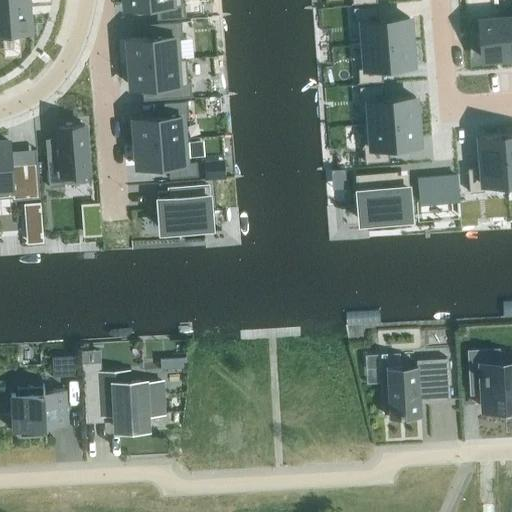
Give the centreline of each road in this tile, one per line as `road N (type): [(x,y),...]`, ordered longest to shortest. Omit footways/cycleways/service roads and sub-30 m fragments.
road 1 (residential): [(0,481),(158,473),(184,488),(366,478),(388,457),(511,449)]
road 2 (residential): [(81,27),(103,50),(117,217)]
road 3 (residential): [(434,0),(442,114),(511,109)]
road 4 (residential): [(81,27),(59,75),(0,110)]
